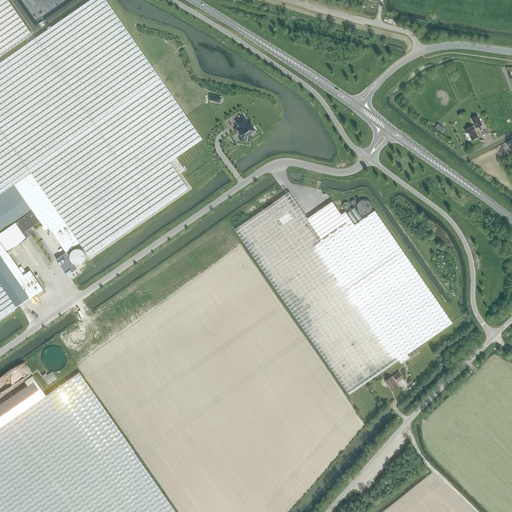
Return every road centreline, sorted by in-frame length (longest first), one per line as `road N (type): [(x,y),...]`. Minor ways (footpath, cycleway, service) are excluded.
road 1 (unclassified): [(0,352),(265,168),(294,162),(347,172),(367,157)]
road 2 (unclassified): [(170,0),(313,91),(367,157)]
road 3 (unclassified): [(327,511),(494,336)]
road 4 (unclassified): [(367,157),(455,226),(472,269),(473,308),(494,336)]
road 5 (primary): [(227,20),(354,109)]
road 6 (primary): [(355,101),(227,20)]
road 7 (unclassified): [(420,52),(405,31),(287,0)]
